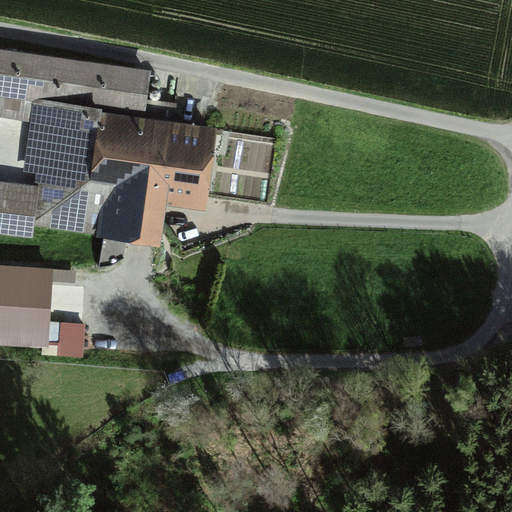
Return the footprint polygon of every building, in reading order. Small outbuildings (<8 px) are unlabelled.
[(145,111),(151,66),(0,45),(0,116),(29,121),(32,98),(39,95),(102,101),(100,105),(145,111)] [(90,175),(97,127),(100,105),(102,101),(39,95),(32,98),(29,121),(23,169),(35,170),(90,175)] [(167,202),(205,208),(217,121),(145,111),(100,105),(97,127),(90,175),(115,179),(101,202),(96,235),(161,244),(167,202)] [(90,175),(35,170),(34,182),(39,183),(34,225),(96,235),(101,202),(115,179),(90,175)] [(34,182),(0,178),(0,233),(33,237),(34,225),(39,183),(34,182)] [(0,342),(48,345),(53,267),(0,263),(0,342)]
